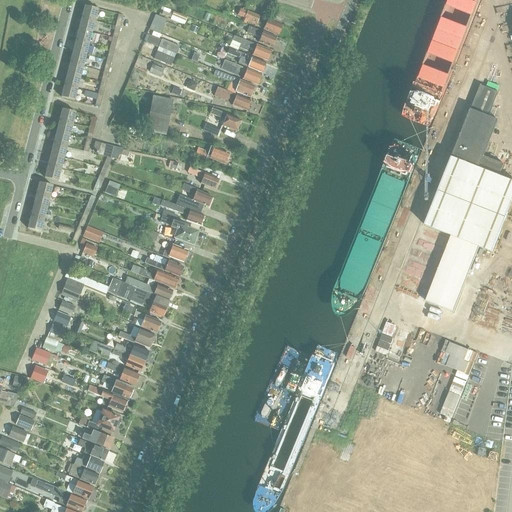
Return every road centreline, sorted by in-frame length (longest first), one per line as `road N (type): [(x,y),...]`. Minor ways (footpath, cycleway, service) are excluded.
road 1 (residential): [(120,511),(327,9)]
road 2 (residential): [(150,511),(345,16)]
road 3 (unknown): [(511,349),(389,312),(387,299),(413,243)]
road 4 (residential): [(26,176),(68,0)]
